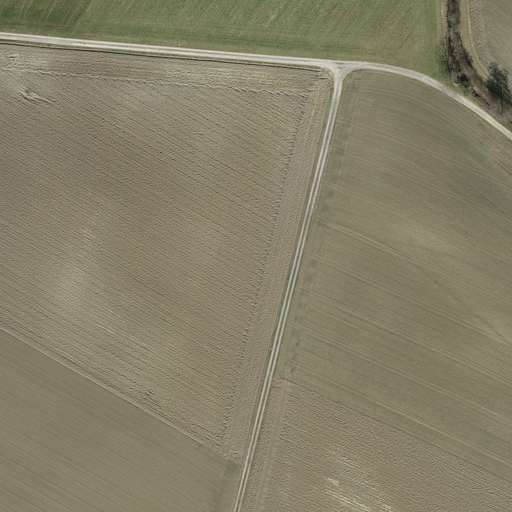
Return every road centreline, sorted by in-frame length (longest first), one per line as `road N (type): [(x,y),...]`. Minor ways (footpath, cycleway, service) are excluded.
road 1 (track): [(0,38),(380,69),(431,82),(511,138)]
road 2 (track): [(342,66),(234,511)]
